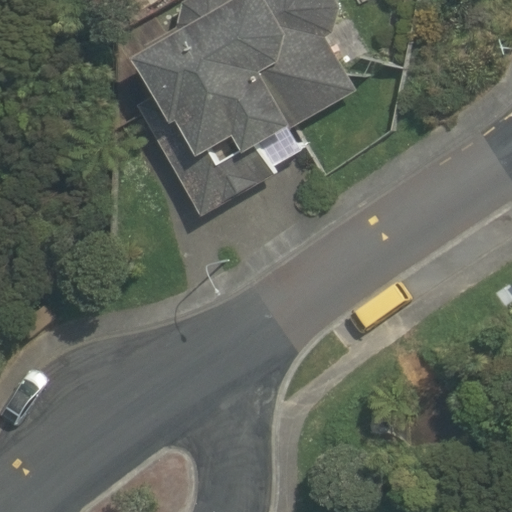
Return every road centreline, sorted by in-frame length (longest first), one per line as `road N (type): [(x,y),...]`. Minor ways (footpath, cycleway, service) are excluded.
road 1 (residential): [(266,359),(511,173)]
road 2 (residential): [(57,511),(266,359)]
road 3 (residential): [(266,359),(263,454),(247,511)]
